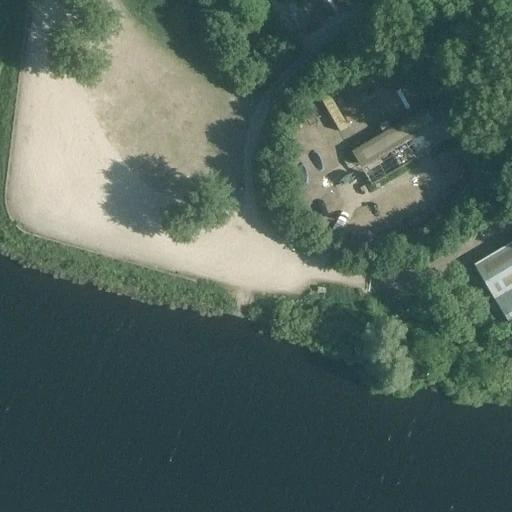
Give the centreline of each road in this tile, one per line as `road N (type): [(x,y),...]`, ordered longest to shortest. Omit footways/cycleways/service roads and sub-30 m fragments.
road 1 (track): [(337,47),(274,96),(251,135),(249,281),(321,271),(357,196)]
road 2 (unclassified): [(201,271),(35,226),(32,128),(46,0)]
road 3 (track): [(511,231),(420,282),(321,271)]
